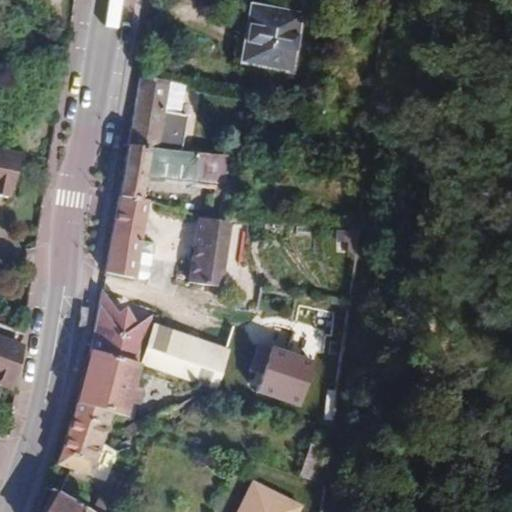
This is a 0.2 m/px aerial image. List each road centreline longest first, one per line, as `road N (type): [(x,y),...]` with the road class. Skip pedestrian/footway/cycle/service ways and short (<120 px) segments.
road 1 (secondary): [(4,511),(44,403),(106,0)]
road 2 (track): [(407,511),(433,373),(421,114),(431,0)]
